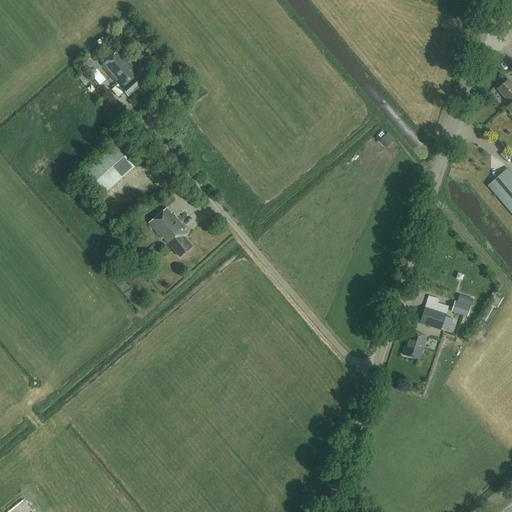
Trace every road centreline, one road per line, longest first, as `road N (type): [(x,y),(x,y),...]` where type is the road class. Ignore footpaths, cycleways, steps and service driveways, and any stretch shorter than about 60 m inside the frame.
road 1 (unclassified): [(373,373),(494,0)]
road 2 (unclassified): [(373,373),(342,352),(135,113)]
road 3 (unclassified): [(329,511),(373,373)]
